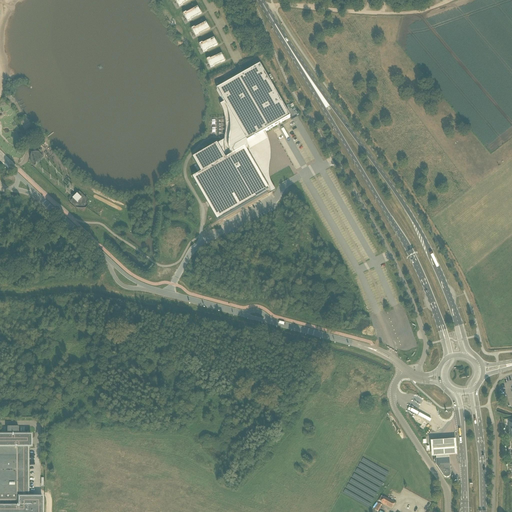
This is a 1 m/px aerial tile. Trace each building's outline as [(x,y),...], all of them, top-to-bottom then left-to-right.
[(191,19),(201,14),(198,7),(187,13),(186,12),(183,14),(185,18),(188,16),(188,17),(186,19),(188,22),(191,20),(191,19)] [(199,35),(209,29),(206,23),(195,28),(194,28),(191,29),(193,33),(196,31),(197,32),(194,34),(196,37),(199,36),(199,35)] [(207,50),(217,45),(214,38),(203,44),(202,43),(199,44),(201,48),(204,47),(204,48),(201,49),(203,53),(207,51),(207,50)] [(214,66),(225,61),(222,54),(210,59),(210,58),(207,60),(209,64),(211,62),(212,63),(209,64),(211,68),(214,67),(214,66)] [(217,90),(224,103),(220,105),(221,108),(222,110),(223,113),(224,115),(225,118),(225,121),(226,123),(226,126),(226,129),(226,131),(225,134),(225,137),(224,140),(224,141),(193,159),(201,173),(193,178),(217,221),(270,191),(261,177),(264,176),(264,172),(264,170),(264,167),(264,164),(265,163),(266,163),(265,163),(269,152),(270,151),(265,150),(265,149),(264,146),(264,143),(263,140),(262,138),(260,135),(290,118),(260,65),(217,90)] [(20,123),(25,131),(32,127),(27,118),(20,123)] [(37,156),(39,154),(39,153),(38,153),(37,153),(36,153),(35,153),(34,153),(33,153),(32,153),(31,154),(31,153),(30,154),(31,154),(30,155),(30,156),(30,158),(30,159),(30,161),(31,162),(31,164),(32,165),(33,165),(34,167),(37,164),(41,160),(37,156)] [(79,191),(76,193),(81,198),(77,203),(80,206),(82,205),(84,206),(89,202),(79,191)] [(76,203),(81,198),(76,194),(71,198),(76,203)] [(42,511),(42,498),(28,498),(28,448),(31,448),(31,436),(18,436),(18,428),(7,428),(7,436),(0,436),(0,511),(42,511)] [(456,458),(455,441),(430,443),(431,459),(436,459),(449,458),(456,458)] [(449,458),(436,459),(436,465),(444,476),(444,477),(445,477),(446,478),(447,478),(448,478),(448,477),(449,477),(450,476),(450,475),(451,475),(451,474),(449,458)] [(395,503),(384,497),(381,503),(392,509),(395,503)]
